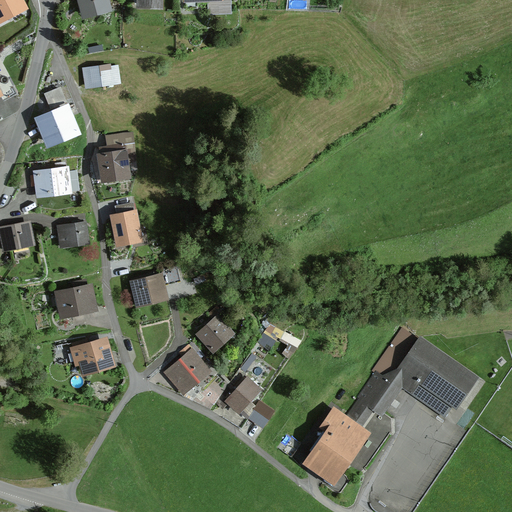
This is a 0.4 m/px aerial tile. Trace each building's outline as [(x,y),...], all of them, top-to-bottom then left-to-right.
[(0,0),(0,17),(23,5),(20,0),(0,0)] [(81,0),(85,14),(107,8),(105,0),(81,0)] [(229,11),(228,0),(186,0),(187,9),(197,8),(196,0),(209,0),(210,12),(229,11)] [(84,69),(86,84),(117,80),(115,66),(109,67),(109,66),(84,69)] [(0,89),(1,89),(5,95),(14,89),(6,73),(0,76),(0,89)] [(65,101),(60,88),(46,94),(51,107),(65,101)] [(78,113),(74,103),(68,105),(72,115),(75,114),(78,113)] [(76,130),(67,109),(39,121),(48,142),(76,130)] [(107,178),(128,174),(123,145),(99,149),(102,167),(105,167),(107,178)] [(38,186),(39,193),(78,188),(76,172),(66,173),(66,169),(65,170),(64,163),(56,164),(57,171),(42,173),(41,166),(22,169),(21,188),(38,186)] [(113,217),(118,242),(139,238),(132,203),(116,206),(118,216),(113,217)] [(60,228),(62,243),(86,240),(84,225),(83,225),(83,220),(73,222),(73,226),(60,228)] [(22,245),(23,244),(32,242),(28,224),(0,229),(0,246),(5,246),(5,247),(14,245),(15,246),(22,245)] [(138,302),(165,296),(161,283),(180,278),(176,265),(158,270),(160,277),(133,283),(138,302)] [(75,290),(60,293),(65,316),(74,314),(74,310),(92,307),(88,287),(86,287),(85,281),(73,283),(75,290)] [(215,306),(209,312),(212,316),(219,310),(215,306)] [(216,319),(201,333),(214,347),(229,333),(216,319)] [(276,327),(273,332),(279,336),(282,330),(276,327)] [(454,402),(456,404),(474,377),(402,328),(372,371),(375,373),(359,397),(360,398),(345,419),(333,411),(324,425),(331,430),(309,461),(332,477),(363,432),(358,429),(373,407),(381,412),(395,393),(394,392),(401,381),(412,389),(410,392),(444,416),(454,402)] [(289,334),(285,339),(297,346),(301,340),(289,334)] [(84,361),(86,368),(109,361),(103,342),(88,347),(86,341),(74,344),(75,350),(73,351),(77,363),(84,361)] [(186,359),(177,367),(176,366),(168,373),(173,379),(175,377),(182,386),(191,379),(193,381),(207,369),(193,352),(185,358),(186,359)] [(225,388),(216,401),(222,406),(228,400),(237,408),(241,403),(243,405),(255,393),(248,387),(252,383),(247,379),(232,395),(225,388)] [(262,425),(272,410),(259,402),(249,416),(262,425)] [(287,433),(277,447),(291,456),(300,443),(287,433)]
